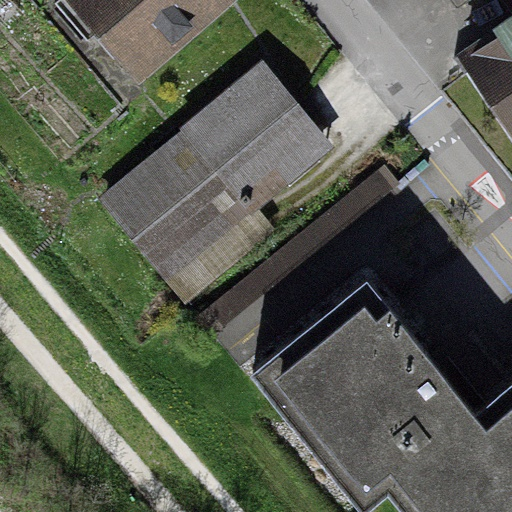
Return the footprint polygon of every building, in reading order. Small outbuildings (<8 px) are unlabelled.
[(64,0),(134,79),(223,0),(64,0)] [(511,135),(511,14),(483,36),(455,57),(511,135)] [(260,71),(106,200),(165,271),(319,142),(260,71)] [(398,208),(364,167),(176,318),(210,360),(398,208)] [(372,279),(252,374),(361,511),(369,511),(396,491),(412,511),(511,511),(511,386),(478,413),(372,279)]
